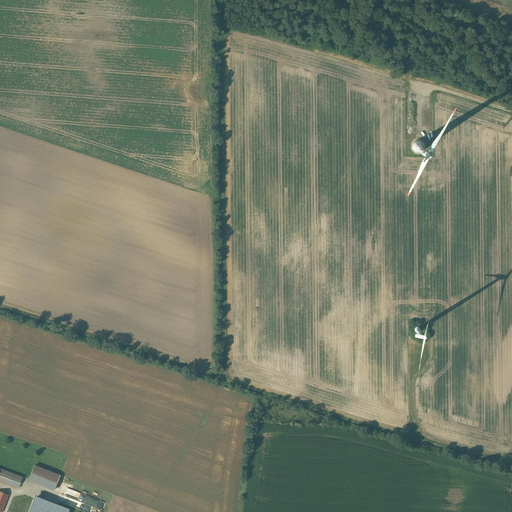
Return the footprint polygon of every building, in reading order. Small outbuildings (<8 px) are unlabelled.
[(414,323),(422,330),(424,328),(417,321),(414,323)] [(34,465),(28,480),(54,490),(60,475),(34,465)] [(23,477),(0,468),(0,481),(18,488),(23,477)] [(70,482),(68,490),(83,494),(85,485),(70,482)] [(0,491),(0,511),(1,511),(9,495),(0,491)] [(35,495),(27,511),(68,511),(70,508),(35,495)]
